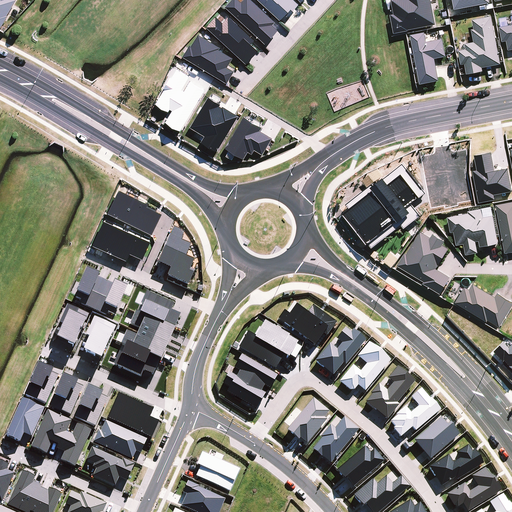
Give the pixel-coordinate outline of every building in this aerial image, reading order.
[(0,0),(0,24),(1,25),(16,0),(0,0)] [(238,0),(231,0),(225,7),(265,44),(278,30),(272,25),(275,22),(251,0),(242,0),(241,2),(238,0)] [(257,0),(278,19),(279,21),(285,15),(287,17),(298,4),(293,0),(257,0)] [(394,34),(436,25),(430,0),(395,0),(391,1),(394,15),(390,16),(394,34)] [(452,0),(454,10),(490,3),(489,0),(452,0)] [(216,16),(206,27),(246,64),(258,51),(250,44),(254,40),(228,16),(222,23),(216,16)] [(482,69),(501,65),(500,62),(491,17),(472,20),(474,30),(471,30),(474,43),(465,45),(466,50),(458,52),(461,65),(465,65),(466,74),(467,75),(483,72),(482,69)] [(511,25),(499,28),(502,42),(506,42),(508,51),(511,50),(511,25)] [(424,33),(410,36),(420,85),(439,81),(434,59),(446,57),(443,39),(426,42),(424,33)] [(189,46),(182,57),(227,83),(234,71),(227,67),(233,58),(219,50),(220,47),(198,34),(191,47),(189,46)] [(180,132),(204,91),(189,82),(184,92),(182,90),(189,77),(172,67),(157,98),(158,100),(155,105),(168,113),(170,110),(172,112),(165,123),(180,132)] [(220,105),(209,97),(190,128),(205,137),(201,143),(217,153),(239,117),(222,107),(222,108),(219,107),(220,105)] [(262,128),(244,117),(225,149),(243,160),(248,153),(252,155),(254,151),(262,155),(272,139),(259,131),(262,128)] [(478,171),(473,172),(479,203),(496,200),(495,195),(511,192),(511,185),(508,169),(496,171),(492,153),(475,156),(478,171)] [(399,216),(369,240),(373,246),(402,222),(405,226),(423,213),(413,201),(427,190),(404,160),(386,174),(390,179),(403,169),(421,193),(408,202),(412,207),(400,217),(399,216)] [(363,178),(368,185),(372,182),(372,181),(384,172),(379,166),(363,178)] [(421,193),(403,169),(390,179),(386,174),(385,172),(384,172),(372,181),(372,182),(375,186),(350,204),(344,209),(369,240),(399,216),(400,217),(412,207),(408,202),(421,193)] [(347,201),(350,204),(375,186),(372,182),(368,185),(347,201)] [(119,189),(107,213),(152,234),(162,213),(146,206),(148,203),(119,189)] [(511,201),(496,205),(505,254),(511,252),(511,201)] [(468,214),(448,218),(451,233),(454,232),(456,246),(464,245),(466,255),(478,253),(476,242),(479,242),(480,247),(498,244),(493,216),(483,218),(482,209),(468,212),(468,214)] [(151,240),(104,219),(93,245),(127,260),(130,253),(142,259),(151,240)] [(405,254),(397,266),(424,282),(423,284),(440,294),(450,278),(436,269),(448,249),(442,245),(444,241),(433,234),(431,238),(420,232),(406,255),(405,254)] [(116,316),(126,292),(114,286),(113,287),(98,281),(99,280),(86,274),(75,300),(81,303),(79,306),(106,318),(107,315),(114,318),(115,315),(116,316)] [(463,286),(453,302),(485,322),(486,320),(497,327),(499,324),(511,302),(496,293),(494,297),(473,284),(471,283),(468,289),(463,286)] [(85,324),(88,317),(67,308),(59,326),(63,327),(56,344),(73,352),(86,324),(85,324)] [(83,356),(100,364),(113,336),(112,336),(116,329),(94,319),(86,338),(90,340),(83,356)] [(344,367),(365,342),(352,332),(350,334),(345,330),(336,341),(341,345),(336,351),(329,345),(314,363),(332,377),(342,365),(344,367)] [(511,342),(507,348),(501,342),(492,352),(501,362),(503,361),(508,366),(507,367),(511,371),(511,342)] [(364,393),(390,362),(368,345),(357,358),(366,366),(360,373),(352,367),(339,384),(349,392),(354,392),(357,388),(364,393)] [(45,406),(58,378),(38,369),(24,397),(45,406)] [(396,405),(414,383),(397,369),(387,380),(393,385),(386,393),(377,386),(370,395),(371,397),(365,404),(386,421),(398,407),(396,405)] [(70,418),(84,389),(62,379),(48,408),(70,418)] [(108,400),(87,391),(73,420),(94,429),(108,400)] [(31,438),(44,409),(22,400),(5,438),(19,444),(23,435),(31,438)] [(329,414),(312,400),(286,432),(298,442),(299,440),(306,445),(326,421),(324,420),(329,414)] [(72,422),(47,411),(30,449),(46,456),(51,444),(58,446),(57,449),(64,453),(61,463),(74,469),(91,431),(77,425),(73,435),(66,433),(72,422)] [(330,465),(358,431),(343,419),(334,430),(330,427),(320,438),(321,440),(312,451),(321,459),(321,458),(330,465)] [(429,461),(458,436),(449,425),(446,427),(440,420),(413,443),(429,461)] [(98,431),(93,443),(131,461),(135,453),(140,455),(146,441),(105,423),(101,433),(98,431)] [(455,482),(482,466),(474,452),(471,453),(467,447),(456,454),(459,460),(453,464),(448,457),(428,469),(440,488),(454,480),(455,482)] [(352,489),(383,463),(373,451),(369,455),(364,448),(337,471),(335,473),(343,482),(345,481),(352,489)] [(122,461),(121,463),(92,449),(86,462),(94,465),(92,469),(96,471),(93,477),(115,487),(118,479),(126,483),(134,466),(122,461)] [(199,470),(195,479),(197,479),(229,494),(239,472),(201,455),(195,468),(199,470)] [(0,503),(2,504),(15,475),(7,472),(9,467),(0,462),(0,503)] [(465,511),(468,511),(501,492),(491,476),(488,477),(484,470),(471,478),(477,488),(469,493),(464,485),(446,496),(453,507),(457,508),(462,506),(465,511)] [(7,506),(20,511),(28,511),(40,486),(33,483),(35,479),(22,473),(7,506)] [(368,511),(381,511),(408,488),(400,478),(391,485),(385,478),(376,486),(371,481),(352,498),(362,510),(365,507),(368,511)] [(186,496),(180,508),(189,511),(219,511),(224,501),(198,489),(198,488),(187,483),(182,495),(186,496)] [(42,486),(40,486),(28,511),(54,511),(62,496),(48,490),(47,492),(41,489),(42,486)] [(103,511),(106,506),(102,504),(81,494),(79,497),(71,493),(66,505),(71,507),(68,511),(103,511)] [(511,511),(511,510),(508,503),(507,504),(502,496),(488,505),(493,511),(479,511),(480,511),(478,511),(511,511)] [(424,511),(420,504),(413,508),(409,502),(392,511),(424,511)]
